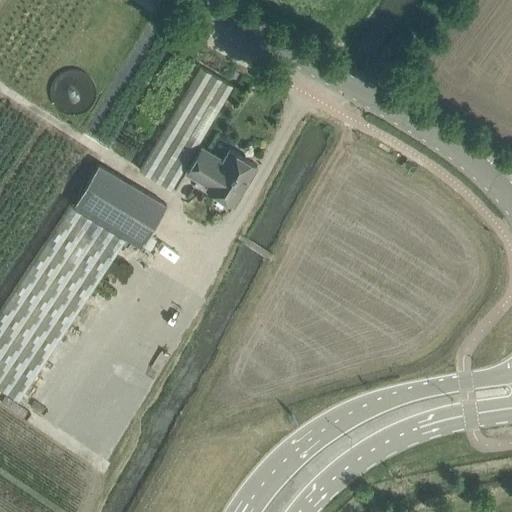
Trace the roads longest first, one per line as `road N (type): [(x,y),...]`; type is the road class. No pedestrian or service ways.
road 1 (tertiary): [(511,205),(421,130),(205,0)]
road 2 (tertiary): [(511,378),(430,388),(340,418),(295,448),(244,511)]
road 3 (tertiary): [(305,511),(369,453),(410,433),(511,411)]
